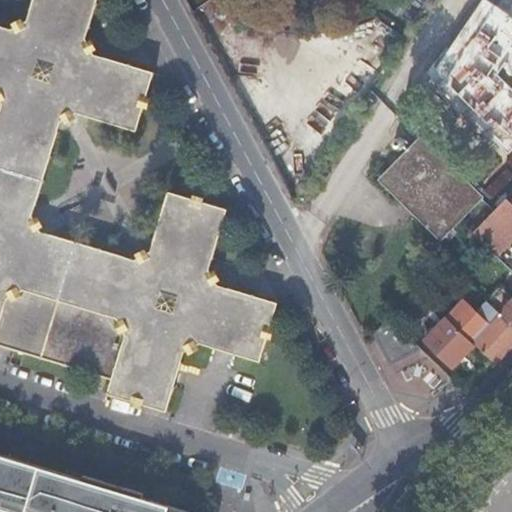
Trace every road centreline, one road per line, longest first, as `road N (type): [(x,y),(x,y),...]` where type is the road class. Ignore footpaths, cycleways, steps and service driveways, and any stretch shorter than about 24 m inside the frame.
road 1 (unclassified): [(162,0),(409,469)]
road 2 (unclassified): [(0,383),(254,462),(316,511)]
road 3 (tertiary): [(409,469),(511,372)]
